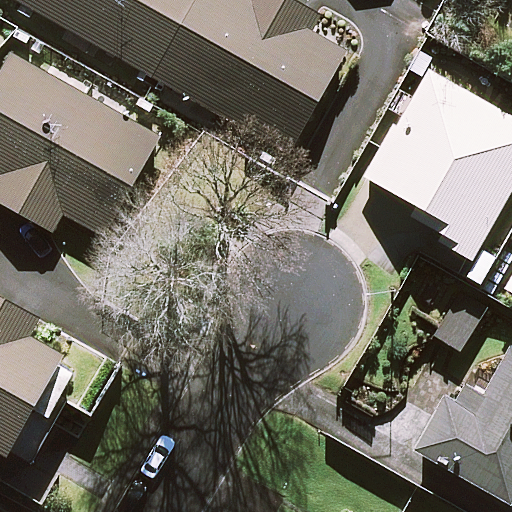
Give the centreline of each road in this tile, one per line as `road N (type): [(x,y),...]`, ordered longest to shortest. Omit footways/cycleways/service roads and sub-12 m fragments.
road 1 (residential): [(367,0),(394,29),(391,50),(315,186),(303,280),(234,398)]
road 2 (residential): [(234,398),(0,252)]
road 3 (residential): [(234,398),(168,511)]
